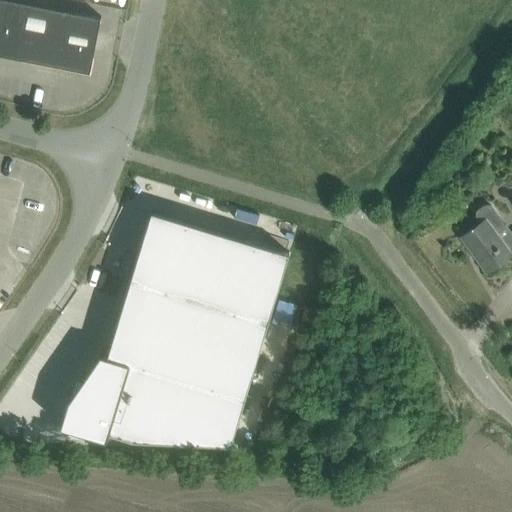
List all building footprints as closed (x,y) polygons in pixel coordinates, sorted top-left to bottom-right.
[(0,0),(0,53),(2,54),(12,0),(0,0)] [(12,0),(2,54),(55,65),(66,10),(17,0),(12,0)] [(66,10),(55,65),(90,72),(101,17),(66,10)] [(462,236),(488,272),(511,254),(511,233),(505,224),(491,206),(488,205),(484,205),(478,210),(476,213),(476,217),(480,223),(462,236)] [(68,400),(60,426),(106,440),(109,432),(131,439),(231,443),(289,252),(151,210),(107,355),(100,353),(68,400)]
